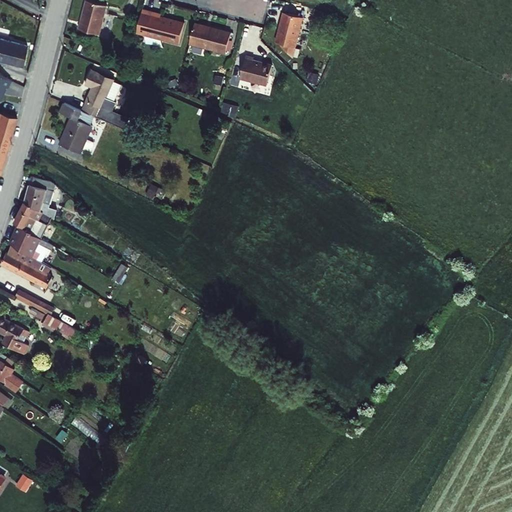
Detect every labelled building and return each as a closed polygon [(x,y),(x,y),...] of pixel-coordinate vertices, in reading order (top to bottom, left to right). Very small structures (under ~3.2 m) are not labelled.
[(97,0),(84,0),(78,26),(99,32),(107,3),(97,0)] [(150,8),(144,32),(178,40),(183,19),(159,14),(160,11),(150,8)] [(300,14),(283,10),(279,23),(277,22),(273,36),(279,38),(279,40),(290,52),(300,14)] [(230,28),(193,19),(188,40),(225,49),(230,28)] [(0,38),(0,61),(22,67),(28,45),(0,38)] [(81,40),(77,38),(74,46),(73,47),(78,49),(78,48),(81,40)] [(256,53),(246,51),(241,74),(268,80),(273,60),(255,56),(256,53)] [(112,77),(89,67),(83,82),(90,85),(80,108),(91,113),(118,125),(122,115),(109,109),(114,99),(104,95),(112,77)] [(11,82),(0,75),(0,98),(6,89),(7,89),(11,82)] [(80,108),(61,100),(57,110),(68,115),(65,122),(67,122),(61,135),(59,134),(56,141),(78,150),(80,146),(88,149),(92,139),(84,136),(89,123),(87,122),(91,113),(80,108)] [(0,172),(1,173),(18,115),(0,110),(0,172)] [(54,178),(33,172),(25,197),(26,198),(52,213),(52,214),(53,214),(55,216),(58,207),(49,204),(56,180),(54,178)] [(52,213),(26,198),(15,218),(19,220),(32,227),(32,228),(41,234),(53,214),(52,214),(52,213)] [(19,220),(14,235),(28,240),(32,228),(32,227),(19,220)] [(41,234),(32,228),(28,240),(14,235),(12,240),(16,242),(43,258),(51,245),(52,246),(55,241),(41,234)] [(43,258),(16,242),(12,250),(10,249),(4,260),(49,284),(55,273),(48,270),(52,263),(43,258)] [(114,278),(121,281),(129,264),(122,261),(114,278)] [(19,285),(16,290),(50,309),(53,304),(19,285)] [(48,309),(43,318),(60,327),(64,318),(48,309)] [(23,325),(3,313),(0,319),(0,326),(9,331),(8,333),(17,338),(21,330),(23,331),(25,328),(23,326),(23,325)] [(64,318),(60,327),(73,334),(78,326),(64,318)] [(32,329),(26,326),(25,328),(23,331),(18,339),(24,342),(32,329)] [(18,339),(23,331),(21,330),(17,338),(8,333),(3,342),(24,354),(25,353),(27,352),(30,348),(29,346),(29,345),(24,342),(18,339)] [(12,354),(0,345),(0,355),(8,360),(12,354)] [(8,360),(0,355),(0,367),(4,370),(0,375),(21,389),(25,383),(10,374),(14,369),(16,365),(8,360)] [(28,378),(14,369),(10,374),(25,383),(28,378)] [(0,397),(5,400),(10,392),(0,385),(0,397)] [(35,473),(27,467),(20,478),(29,483),(35,473)]
